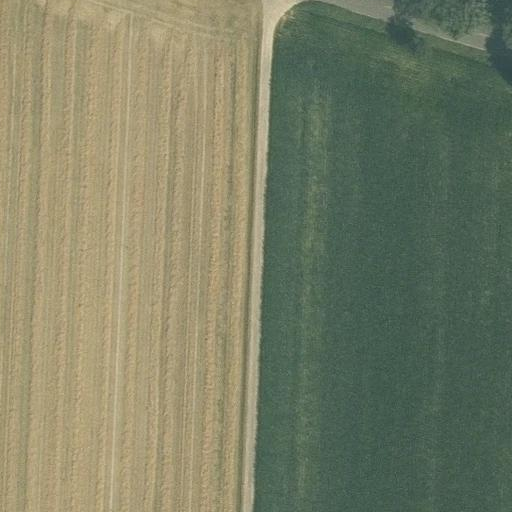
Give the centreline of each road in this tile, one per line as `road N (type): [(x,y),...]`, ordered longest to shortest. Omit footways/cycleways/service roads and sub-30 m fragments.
road 1 (track): [(262,511),(276,0)]
road 2 (tertiary): [(343,0),(511,48)]
